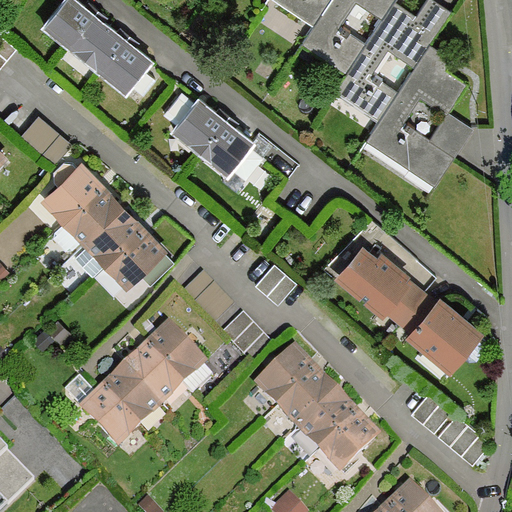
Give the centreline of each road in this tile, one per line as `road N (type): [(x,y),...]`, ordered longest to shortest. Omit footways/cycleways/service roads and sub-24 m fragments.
road 1 (residential): [(494,507),(292,313),(267,319),(202,253),(211,236),(26,71)]
road 2 (residential): [(511,260),(493,0)]
road 3 (residential): [(494,507),(511,376)]
